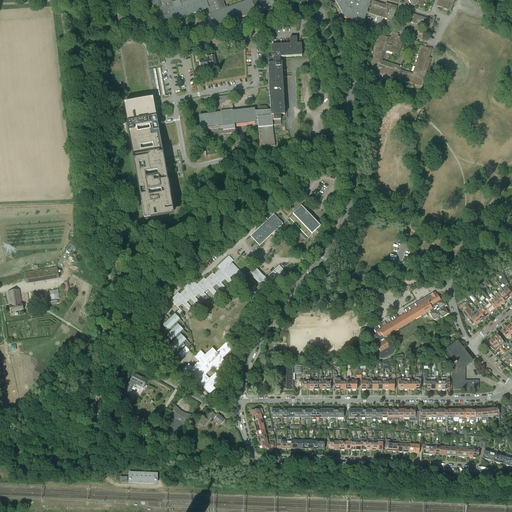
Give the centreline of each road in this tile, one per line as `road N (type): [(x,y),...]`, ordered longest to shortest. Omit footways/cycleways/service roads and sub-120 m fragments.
road 1 (residential): [(252,38),(253,83),(174,99),(186,161),(299,147),(315,114)]
road 2 (tertiary): [(239,400),(252,460),(398,461),(511,476)]
road 3 (tertiary): [(511,390),(490,398),(239,400)]
road 4 (tertiary): [(316,266),(338,236),(352,194),(352,111)]
road 5 (residential): [(252,38),(169,37),(124,22),(99,0)]
road 6 (tertiary): [(239,400),(263,329),(316,266)]
road 7 (residential): [(316,266),(346,276),(383,274),(394,271),(402,247),(449,252)]
